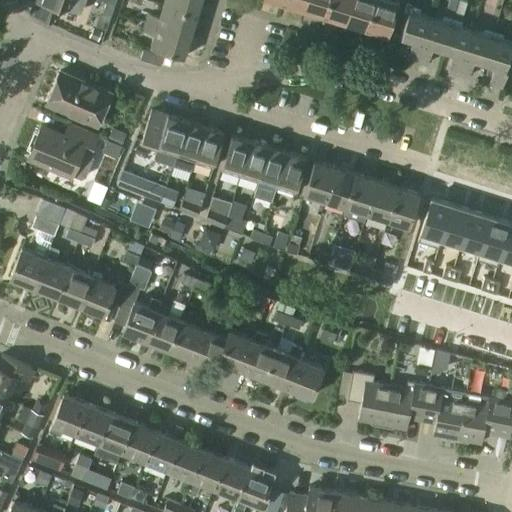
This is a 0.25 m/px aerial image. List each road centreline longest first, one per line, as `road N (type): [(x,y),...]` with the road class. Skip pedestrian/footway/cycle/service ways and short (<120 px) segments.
road 1 (residential): [(511,492),(298,451),(0,329)]
road 2 (residential): [(511,135),(338,79),(240,80)]
road 3 (residential): [(414,164),(164,81)]
road 4 (residential): [(164,81),(37,39)]
